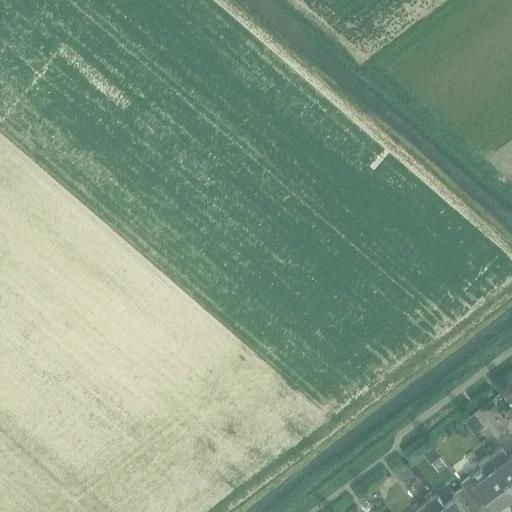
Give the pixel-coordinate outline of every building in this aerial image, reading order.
[(484,425),(474,411),(464,419),(474,432),(484,425)] [(489,454),(511,484),(511,454),(508,457),(500,446),(489,454)] [(472,474),(460,482),(463,486),(482,511),(485,511),(494,505),(495,507),(511,494),(511,484),(489,454),(479,462),(484,469),(474,477),(472,474)] [(425,501),(433,511),(482,511),(463,486),(452,494),(455,497),(444,505),(436,494),(425,501)] [(433,511),(425,501),(415,509),(416,511),(433,511)]
